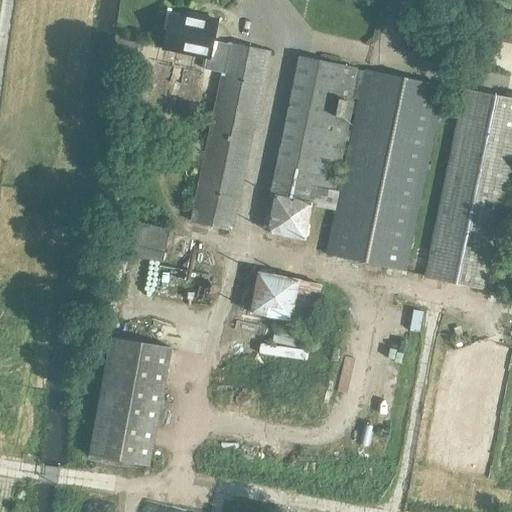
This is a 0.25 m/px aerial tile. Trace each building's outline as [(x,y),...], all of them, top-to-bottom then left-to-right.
[(172,16),(170,16),(170,18),(165,19),(163,28),(167,31),(163,50),(206,59),(204,70),(222,75),(192,223),(233,232),(269,54),(229,44),(228,45),(213,41),(217,22),(198,18),(197,22),(185,19),(184,15),(175,13),(172,16)] [(326,256),(405,273),(443,90),(299,60),(273,182),(333,195),(344,142),(350,143),(326,256)] [(511,172),(511,103),(463,93),(425,278),(487,291),(511,172)] [(179,144),(184,164),(205,159),(200,139),(179,144)] [(126,222),(119,253),(162,262),(168,231),(126,222)] [(166,349),(107,339),(86,458),(145,469),(166,349)]
